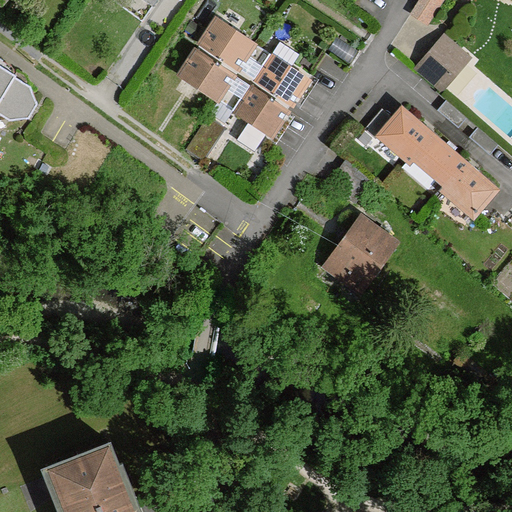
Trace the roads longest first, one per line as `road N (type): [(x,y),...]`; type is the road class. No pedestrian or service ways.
road 1 (residential): [(232,511),(198,389),(212,301),(404,0)]
road 2 (track): [(511,508),(437,511),(339,496),(198,389)]
